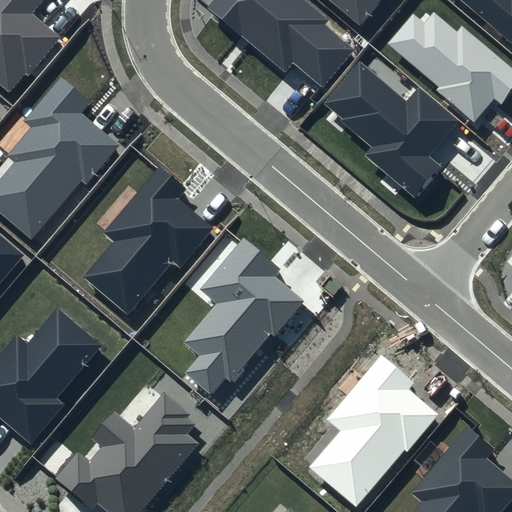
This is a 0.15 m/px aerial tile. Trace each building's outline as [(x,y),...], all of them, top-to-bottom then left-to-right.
[(40,0),(0,0),(0,85),(9,93),(25,74),(28,77),(62,38),(31,12),(40,0)] [(328,21),(302,0),(214,0),(208,8),(285,71),(293,62),(324,87),(356,50),(325,24),(328,21)] [(329,0),(359,25),(379,0),(329,0)] [(511,0),(464,0),(511,39),(511,0)] [(457,31),(434,11),(424,23),(413,13),(387,43),(438,86),(435,89),(473,121),(494,96),(501,102),(511,89),(511,68),(462,26),(457,31)] [(406,102),(359,63),(325,103),(342,117),(340,120),(373,147),(367,154),(417,196),(442,166),(430,156),(459,122),(418,88),(406,102)] [(91,102),(61,78),(25,120),(32,125),(6,156),(12,161),(0,175),(0,213),(32,240),(82,181),(86,185),(119,146),(81,114),(91,102)] [(189,188),(158,163),(102,232),(113,240),(83,277),(127,313),(170,259),(181,268),(215,226),(181,199),(189,188)] [(0,285),(25,255),(0,233),(0,285)] [(279,268),(242,239),(201,289),(218,303),(185,343),(199,355),(185,372),(213,395),(225,380),(231,384),(271,334),(275,337),(303,302),(272,277),(279,268)] [(102,345),(57,309),(28,344),(16,334),(0,353),(0,418),(31,443),(63,404),(58,399),(102,345)] [(414,382),(381,355),(327,420),(340,430),(310,466),(357,505),(403,449),(408,453),(440,413),(409,388),(414,382)] [(190,414),(165,393),(135,429),(115,412),(93,438),(102,446),(90,461),(77,450),(54,478),(93,511),(97,506),(104,511),(142,511),(199,445),(186,434),(193,425),(186,419),(190,414)] [(494,449),(467,427),(412,494),(420,501),(410,511),(502,511),(511,500),(511,480),(486,459),(494,449)]
